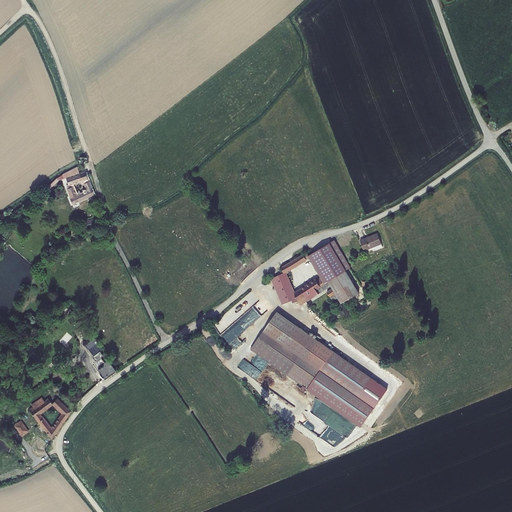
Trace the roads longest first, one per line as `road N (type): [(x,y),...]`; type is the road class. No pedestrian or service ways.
road 1 (unclassified): [(99,511),(59,447),(64,428),(95,392),(290,250),(401,205),(492,141)]
road 2 (track): [(22,0),(48,38),(108,227),(166,343)]
road 3 (unclassified): [(492,141),(433,0)]
road 4 (unknown): [(252,281),(343,348),(333,372)]
